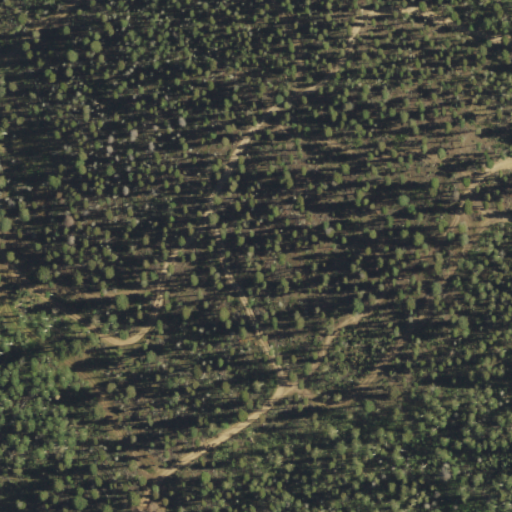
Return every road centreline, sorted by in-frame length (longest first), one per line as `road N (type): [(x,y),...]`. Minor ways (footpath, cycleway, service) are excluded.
road 1 (track): [(205,459),(494,159),(511,160)]
road 2 (track): [(0,266),(81,347),(140,344),(205,459)]
